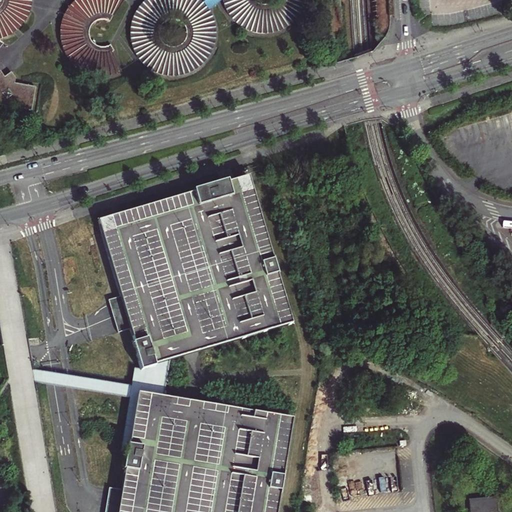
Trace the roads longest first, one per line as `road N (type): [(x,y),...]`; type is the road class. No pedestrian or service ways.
road 1 (primary): [(405,66),(32,169)]
road 2 (primary): [(40,206),(407,90)]
road 3 (unclassified): [(50,348),(63,344),(40,206)]
road 4 (unclassified): [(24,210),(50,348)]
